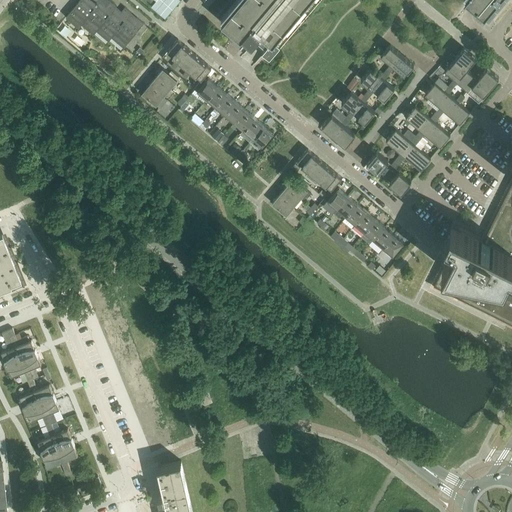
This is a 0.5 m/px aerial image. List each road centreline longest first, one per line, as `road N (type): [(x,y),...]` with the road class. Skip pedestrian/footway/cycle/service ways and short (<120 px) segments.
road 1 (unclassified): [(418,464),(0,113)]
road 2 (residential): [(401,212),(184,27),(182,15),(195,0)]
road 3 (residential): [(135,488),(54,288)]
road 4 (residential): [(401,212),(511,80)]
